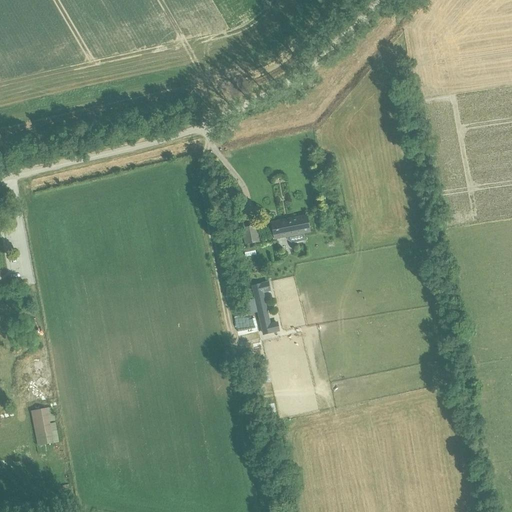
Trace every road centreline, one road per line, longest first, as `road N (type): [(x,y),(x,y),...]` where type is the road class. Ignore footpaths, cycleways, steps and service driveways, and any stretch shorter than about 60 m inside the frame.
road 1 (unclassified): [(0,179),(171,138),(230,115),(286,85),(381,0)]
road 2 (track): [(208,138),(202,173),(265,511)]
